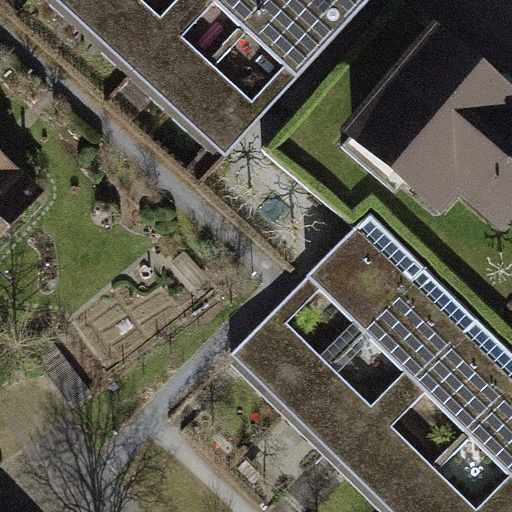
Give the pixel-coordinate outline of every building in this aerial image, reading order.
[(45,0),(78,34),(111,0),(45,0)] [(111,0),(78,34),(124,78),(198,0),(111,0)] [(198,0),(124,78),(169,120),(283,0),(198,0)] [(375,0),(374,0),(283,0),(169,120),(225,168),(375,0)] [(511,220),(511,94),(432,28),(341,137),(440,219),(458,197),(501,234),(511,220)] [(0,257),(51,207),(0,163),(0,257)] [(334,457),(347,470),(390,511),(511,511),(511,360),(372,223),(237,361),(244,369),(334,457)]
